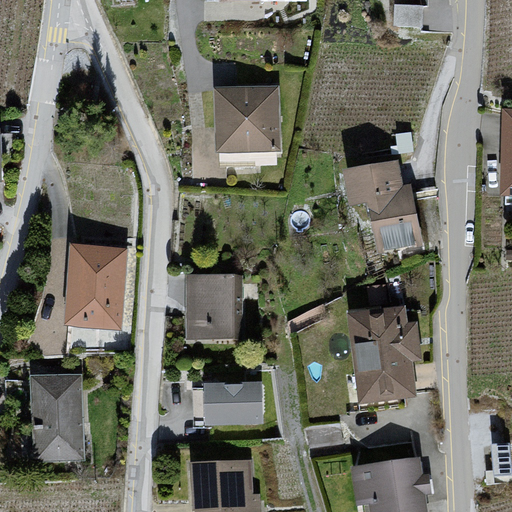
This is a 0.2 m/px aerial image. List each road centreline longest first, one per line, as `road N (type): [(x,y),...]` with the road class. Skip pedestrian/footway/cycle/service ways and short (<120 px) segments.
road 1 (residential): [(136,511),(161,192),(93,32),(59,10)]
road 2 (residential): [(453,511),(457,149),(475,0)]
road 3 (residential): [(0,311),(59,10)]
